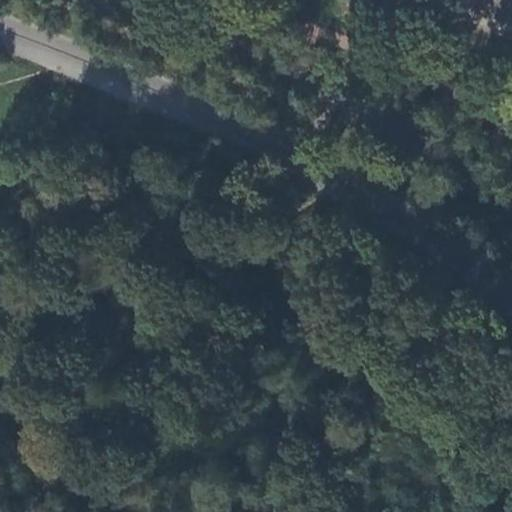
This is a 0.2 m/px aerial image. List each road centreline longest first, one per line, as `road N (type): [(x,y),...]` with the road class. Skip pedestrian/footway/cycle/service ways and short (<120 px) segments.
road 1 (tertiary): [(0,20),(306,155),(511,280)]
road 2 (tertiary): [(511,203),(395,127),(282,70),(94,0)]
road 3 (track): [(220,113),(201,151),(46,145),(0,152)]
